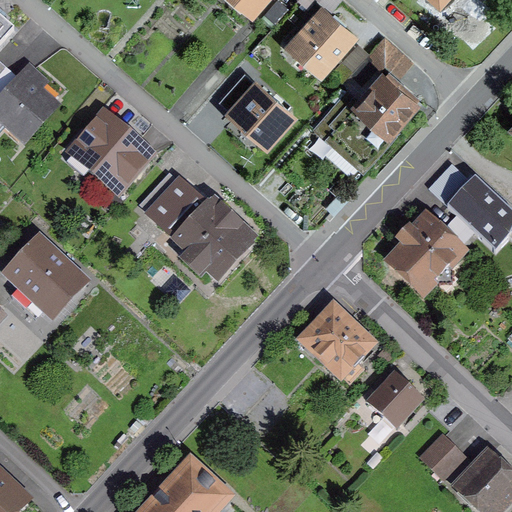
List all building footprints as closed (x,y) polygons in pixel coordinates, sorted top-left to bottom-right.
[(241,0),(253,10),(262,0),(241,0)] [(339,0),(300,0),(309,7),(315,0),(322,0),(332,9),(339,0)] [(322,70),(353,35),(323,9),(291,43),(322,70)] [(0,46),(14,30),(0,17),(0,46)] [(385,59),(401,74),(412,62),(385,38),(351,75),(362,85),(385,59)] [(340,118),(332,111),(315,130),(323,137),(327,132),(337,141),(326,153),(351,175),(390,133),(388,131),(413,103),(396,88),(401,82),(388,70),(360,102),(356,99),(340,118)] [(0,76),(0,106),(20,84),(5,71),(0,76)] [(0,132),(8,124),(23,138),(51,106),(37,93),(46,84),(31,72),(20,84),(0,106),(0,132)] [(267,144),(293,115),(245,73),(219,102),(267,144)] [(118,195),(155,151),(103,108),(66,152),(118,195)] [(217,280),(258,237),(215,196),(209,203),(180,175),(145,212),(186,251),(179,258),(200,277),(207,270),(217,280)] [(447,209),(495,255),(509,240),(504,235),(511,226),(511,214),(476,180),(447,209)] [(391,264),(423,295),(462,255),(426,221),(414,235),(410,231),(399,242),(406,248),(391,264)] [(53,320),(91,279),(40,233),(3,273),(53,320)] [(297,338),(350,387),(365,371),(357,364),(379,341),(333,299),(297,338)] [(394,371),(367,401),(399,429),(426,399),(394,371)] [(444,481),(447,478),(468,458),(442,434),(419,457),(444,481)] [(511,469),(488,446),(452,483),(481,511),(502,511),(511,502),(511,469)] [(216,511),(228,499),(191,465),(146,511),(216,511)] [(0,511),(15,511),(22,504),(0,483),(0,511)]
